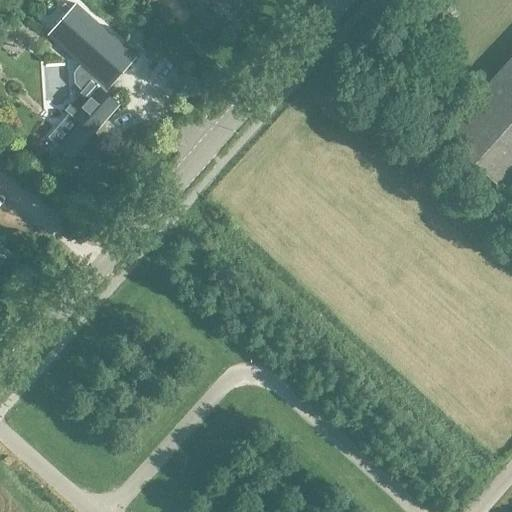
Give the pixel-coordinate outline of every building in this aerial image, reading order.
[(48,35),(80,63),(108,88),(129,65),(137,56),(76,2),(48,35)] [(29,44),(40,31),(30,22),(19,35),(29,44)] [(511,58),(443,135),(505,191),(511,184),(511,58)] [(122,100),(108,88),(80,63),(73,71),(73,83),(82,91),(66,110),(69,112),(48,137),(58,146),(57,147),(82,169),(104,142),(93,133),(122,100)] [(0,261),(9,252),(0,244),(0,261)]
